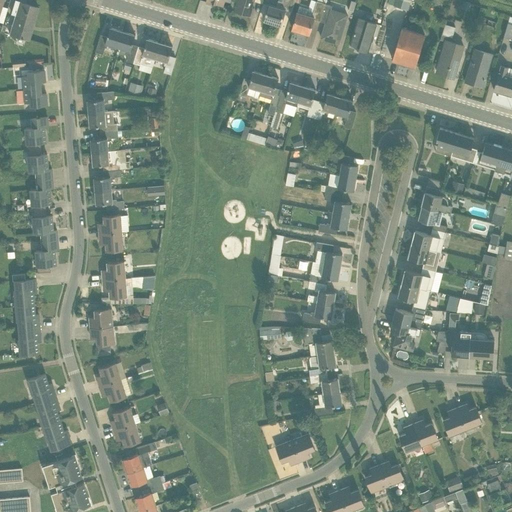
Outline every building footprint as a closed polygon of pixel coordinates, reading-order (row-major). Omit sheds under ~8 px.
[(8,33),(28,39),(38,7),(15,0),(14,0),(10,13),(14,14),(8,33)] [(237,0),(234,11),(251,16),(254,7),(252,6),(254,0),(262,2),(262,0),(237,0)] [(264,20),(280,24),(285,9),(291,11),(294,1),(294,0),(282,0),(282,1),(279,0),(277,0),(276,5),(269,3),(264,20)] [(292,28),(309,33),(314,18),(320,20),(326,0),(310,0),(308,7),(299,4),(292,28)] [(321,37),(339,42),(347,13),(331,7),(333,0),(326,0),(320,20),(326,22),(321,37)] [(394,0),(393,4),(408,9),(410,0),(394,0)] [(474,4),(463,1),(461,7),(472,10),(474,4)] [(511,15),(510,15),(503,36),(511,38),(511,15)] [(350,46),(367,51),(376,22),(358,16),(350,46)] [(486,25),(494,27),(496,21),(492,20),(493,18),(492,17),(491,20),(488,19),(486,25)] [(392,59),(415,65),(425,32),(423,32),(426,20),(420,18),(416,30),(402,25),(392,59)] [(442,33),(452,36),(455,26),(445,23),(442,33)] [(118,46),(122,30),(110,26),(107,36),(101,34),(96,51),(103,53),(105,46),(106,47),(108,43),(118,46)] [(118,46),(128,49),(127,53),(128,54),(126,60),(127,60),(127,62),(126,62),(124,68),(125,69),(124,72),(129,73),(132,63),(132,62),(133,62),(138,45),(132,43),(135,34),(122,30),(118,46)] [(155,57),(159,41),(147,38),(144,47),(138,45),(133,62),(140,64),(141,61),(152,65),(155,57)] [(447,75),(453,77),(463,43),(446,38),(436,71),(447,74),(447,75)] [(155,57),(165,60),(164,64),(166,65),(164,71),(171,73),(176,57),(169,54),(172,45),(159,41),(155,57)] [(465,81),(482,86),(492,53),(474,48),(465,81)] [(494,89),(511,94),(511,89),(511,67),(501,64),(494,89)] [(22,74),(23,88),(41,87),(40,81),(45,80),(44,69),(27,70),(28,74),(22,74)] [(258,97),(265,73),(253,70),(250,79),(244,77),(237,98),(245,101),(246,96),(252,98),(252,99),(257,100),(258,97)] [(258,97),(271,100),(270,103),(276,105),(281,88),(275,87),(278,77),(265,73),(258,97)] [(140,94),(143,84),(131,81),(128,92),(140,94)] [(298,101),(303,85),(290,81),(287,90),(281,88),(276,105),(270,125),(277,127),(282,112),(294,115),(298,101)] [(298,101),(308,104),(307,107),(308,108),(306,115),(310,116),(308,119),(312,120),(313,116),(318,99),(313,98),(315,89),(303,85),(298,101)] [(147,93),(155,95),(157,88),(149,86),(147,93)] [(30,105),(47,104),(46,92),(41,93),(41,87),(23,88),(25,102),(30,101),(30,105)] [(88,99),(89,112),(105,110),(105,100),(108,100),(108,98),(115,98),(115,90),(97,92),(98,98),(88,99)] [(335,112),(339,96),(327,92),(324,101),(318,99),(313,116),(320,119),(322,112),(324,113),(325,109),(335,112)] [(335,112),(345,115),(344,119),(346,119),(344,126),(351,128),(354,117),(356,111),(350,109),(352,100),(339,96),(335,112)] [(151,126),(160,126),(158,106),(153,107),(153,116),(150,116),(151,126)] [(99,125),(100,131),(118,129),(117,122),(114,123),(113,110),(105,110),(89,112),(90,125),(99,125)] [(40,141),(46,141),(45,126),(48,126),(47,116),(31,117),(32,125),(25,126),(26,143),(27,143),(28,148),(41,147),(40,141)] [(451,155),(458,132),(440,126),(436,138),(438,139),(435,150),(451,155)] [(91,138),(92,151),(109,149),(108,139),(111,138),(111,137),(118,136),(122,135),(122,133),(126,133),(126,129),(118,129),(100,131),(101,137),(91,138)] [(245,137),(264,143),(266,137),(247,131),(245,137)] [(451,155),(473,161),(476,149),(477,148),(471,146),(474,137),(458,132),(451,155)] [(265,142),(274,145),(281,147),(282,144),(284,139),(278,137),(277,138),(268,135),(265,142)] [(495,168),(502,145),(485,140),(482,151),(476,149),(473,161),(495,168)] [(495,168),(511,173),(511,169),(511,148),(502,145),(495,168)] [(36,179),(52,177),(52,168),(48,168),(47,153),(41,153),(41,147),(28,148),(28,154),(27,154),(28,171),(35,170),(36,179)] [(93,164),(103,163),(103,169),(121,168),(133,167),(133,164),(130,164),(130,160),(120,161),(120,156),(118,154),(117,149),(109,149),(92,151),(93,164)] [(341,163),(339,174),(355,177),(358,164),(348,162),(350,155),(342,154),(332,152),(331,160),(338,161),(337,163),(341,163)] [(417,173),(427,176),(429,169),(419,167),(417,173)] [(94,176),(95,190),(112,188),(111,178),(115,177),(114,176),(122,175),(121,168),(103,169),(104,176),(94,176)] [(286,184),(293,185),(295,173),(288,172),(286,184)] [(344,188),(353,190),(355,177),(339,174),(330,172),(328,184),(326,184),(325,191),(342,194),(344,188)] [(30,188),(31,204),(32,204),(33,210),(46,209),(45,203),(51,202),(50,187),(53,187),(52,177),(36,179),(37,187),(30,188)] [(426,184),(441,188),(442,181),(428,177),(426,184)] [(450,187),(461,191),(464,183),(453,179),(450,187)] [(426,184),(421,204),(443,210),(450,212),(452,205),(448,204),(448,202),(448,200),(447,198),(446,196),(444,195),(442,195),(440,194),(441,188),(426,184)] [(482,199),(485,191),(466,185),(463,193),(482,199)] [(117,199),(113,199),(112,188),(95,190),(96,203),(106,202),(107,209),(124,208),(124,207),(129,206),(128,200),(124,200),(117,200),(117,199)] [(334,201),(332,212),(349,215),(351,202),(341,200),(342,194),(325,191),(324,198),(331,199),(330,201),(334,201)] [(498,203),(507,205),(511,194),(501,191),(498,203)] [(505,214),(507,205),(498,203),(496,202),(491,221),(501,224),(504,214),(505,214)] [(447,224),(439,223),(443,210),(421,204),(418,218),(434,221),(432,227),(445,231),(447,224)] [(41,240),(58,238),(57,229),(53,229),(52,214),(46,215),(46,209),(33,210),(33,215),(32,215),(34,232),(40,231),(41,240)] [(337,226),(346,228),(349,215),(332,212),(330,222),(327,222),(326,223),(320,222),(318,230),(335,233),(337,226)] [(98,223),(99,232),(123,231),(121,213),(103,215),(104,222),(98,223)] [(415,229),(412,243),(440,250),(445,231),(432,227),(430,233),(415,229)] [(106,249),(124,248),(123,231),(99,232),(100,242),(106,242),(106,249)] [(489,242),(498,244),(500,233),(492,231),(489,242)] [(272,253),(280,255),(281,247),(284,247),(286,235),(275,234),(272,253)] [(37,265),(38,271),(51,270),(50,264),(56,264),(55,248),(59,248),(58,238),(41,240),(42,248),(35,249),(36,265),(37,265)] [(318,249),(315,261),(339,265),(342,252),(332,251),(333,244),(316,241),(315,248),(318,249)] [(487,249),(497,251),(498,244),(489,242),(487,249)] [(408,256),(424,260),(422,266),(435,269),(440,250),(412,243),(408,256)] [(497,251),(504,252),(506,245),(498,244),(497,251)] [(281,255),(280,255),(272,253),(271,253),(268,272),(278,274),(282,275),(283,267),(279,266),(281,255)] [(495,263),(496,256),(484,253),(482,260),(495,263)] [(102,269),(103,279),(126,277),(125,260),(107,261),(108,268),(102,269)] [(328,277),(337,278),(339,265),(315,261),(313,261),(309,280),(327,283),(328,277)] [(483,276),(489,277),(493,264),(487,263),(483,276)] [(405,268),(402,281),(431,289),(435,269),(422,266),(421,272),(405,268)] [(14,288),(15,304),(34,303),(33,292),(37,291),(36,278),(26,278),(25,272),(12,273),(13,281),(14,281),(14,288)] [(139,296),(134,296),(133,285),(137,285),(154,288),(156,275),(155,275),(144,276),(126,277),(103,279),(103,289),(109,288),(110,295),(102,296),(102,302),(139,302),(139,296)] [(307,299),(309,300),(333,304),(335,291),(326,289),(327,283),(309,280),(308,286),(315,288),(315,289),(318,290),(317,295),(308,293),(307,299)] [(413,304),(426,308),(431,289),(402,281),(398,295),(414,299),(413,304)] [(480,301),(488,303),(492,284),(484,282),(480,301)] [(451,301),(457,303),(459,297),(452,295),(451,301)] [(456,310),(471,311),(472,300),(460,297),(456,310)] [(321,315),(330,316),(333,304),(309,300),(307,311),(304,311),(302,318),(320,322),(321,315)] [(474,312),(483,313),(484,303),(475,302),(474,312)] [(18,329),(40,327),(39,313),(35,314),(34,303),(15,304),(16,321),(17,321),(18,329)] [(395,307),(392,320),(421,328),(426,308),(413,304),(411,310),(395,307)] [(89,317),(90,327),(114,325),(112,308),(94,309),(95,316),(89,317)] [(449,326),(455,326),(455,318),(458,318),(459,312),(450,311),(449,326)] [(417,334),(419,335),(421,328),(392,320),(390,328),(394,329),(393,334),(396,334),(394,343),(410,347),(412,340),(416,341),(417,334)] [(97,343),(115,342),(114,325),(90,327),(91,336),(97,336),(97,343)] [(261,338),(281,337),(280,325),(259,325),(261,338)] [(18,338),(19,354),(39,352),(37,341),(41,341),(40,327),(18,329),(19,337),(18,338)] [(309,342),(311,354),(334,351),(332,338),(323,339),(321,327),(300,327),(302,337),(304,337),(305,343),(309,342)] [(437,350),(444,351),(446,330),(438,329),(436,339),(439,340),(437,350)] [(469,355),(470,331),(470,330),(453,329),(451,354),(469,355)] [(287,339),(292,338),(294,334),(291,330),(286,330),(284,335),(287,339)] [(469,355),(493,356),(494,338),(487,337),(486,335),(485,333),(484,332),(481,331),(470,331),(469,355)] [(326,366),(336,364),(334,351),(311,354),(310,354),(309,357),(310,365),(312,367),(309,367),(310,374),(327,371),(326,366)] [(96,376),(99,385),(122,378),(116,361),(99,367),(102,374),(96,376)] [(139,373),(153,368),(151,361),(141,364),(142,365),(137,367),(139,373)] [(266,379),(274,378),(273,370),(265,371),(266,379)] [(321,381),(323,392),(340,389),(338,377),(328,378),(327,371),(310,374),(311,381),(318,380),(318,382),(321,381)] [(35,402),(56,395),(52,382),(48,383),(45,373),(27,379),(31,393),(32,393),(35,402)] [(110,400),(127,394),(131,392),(126,377),(122,378),(99,385),(102,395),(108,393),(110,400)] [(332,404),(341,403),(340,389),(323,392),(318,393),(319,403),(315,403),(315,405),(314,406),(316,413),(333,411),(332,404)] [(37,411),(42,426),(60,420),(57,410),(60,408),(56,395),(35,402),(38,411),(37,411)] [(279,404),(278,399),(271,400),(272,408),(277,408),(277,404),(279,404)] [(157,404),(161,414),(169,411),(165,401),(157,404)] [(473,425),(482,421),(476,405),(469,408),(467,402),(457,406),(465,428),(467,432),(474,429),(473,425)] [(110,420),(113,430),(136,422),(140,421),(138,412),(133,414),(130,406),(114,411),(116,418),(110,420)] [(465,428),(457,406),(448,409),(450,415),(443,418),(449,434),(465,428)] [(431,440),(438,437),(432,421),(425,423),(423,418),(413,422),(422,444),(425,452),(434,448),(431,440)] [(51,449),(71,442),(67,429),(64,430),(60,420),(42,426),(47,440),(48,440),(51,449)] [(125,444),(141,439),(136,422),(113,430),(116,439),(122,437),(125,444)] [(422,444),(413,422),(404,425),(406,431),(399,433),(406,450),(422,444)] [(314,447),(308,431),(292,437),(300,459),(310,456),(308,450),(314,447)] [(291,463),(300,459),(292,437),(276,443),(282,460),(289,457),(291,463)] [(127,471),(148,464),(152,463),(148,450),(157,447),(157,446),(166,442),(164,438),(155,440),(136,446),(138,453),(123,458),(127,471)] [(49,485),(82,475),(75,454),(43,464),(49,485)] [(388,485),(404,478),(398,462),(391,465),(389,459),(379,463),(388,485)] [(388,485),(379,463),(370,466),(372,472),(365,475),(372,491),(381,487),(383,492),(389,489),(388,485)] [(501,471),(510,472),(511,464),(502,463),(501,471)] [(127,471),(132,485),(147,480),(149,487),(163,482),(162,481),(164,480),(165,479),(163,474),(160,475),(160,474),(152,477),(148,464),(127,471)] [(407,481),(410,479),(404,464),(401,465),(407,481)] [(489,476),(498,474),(496,464),(487,466),(489,476)] [(0,481),(22,480),(21,467),(0,468),(0,481)] [(449,492),(463,487),(459,476),(445,481),(449,492)] [(490,492),(500,487),(497,480),(487,484),(490,492)] [(58,511),(60,511),(91,503),(84,481),(51,491),(58,511)] [(195,496),(201,494),(196,481),(190,483),(195,496)] [(140,510),(156,504),(152,492),(164,488),(163,482),(149,487),(150,491),(136,496),(140,510)] [(348,510),(364,504),(357,487),(351,490),(348,484),(339,488),(348,510)] [(343,511),(348,510),(339,488),(330,492),(332,497),(325,500),(329,511),(343,511)] [(422,501),(432,497),(429,488),(418,492),(422,501)] [(470,511),(471,511),(466,501),(467,501),(463,488),(455,491),(455,492),(443,497),(446,502),(458,498),(460,504),(461,504),(463,511),(470,511)] [(0,511),(30,511),(29,495),(0,497),(0,511)] [(425,504),(427,511),(435,511),(435,509),(444,505),(443,502),(445,501),(443,497),(425,504)] [(297,511),(316,511),(314,504),(307,507),(305,502),(295,505),(297,511)]
